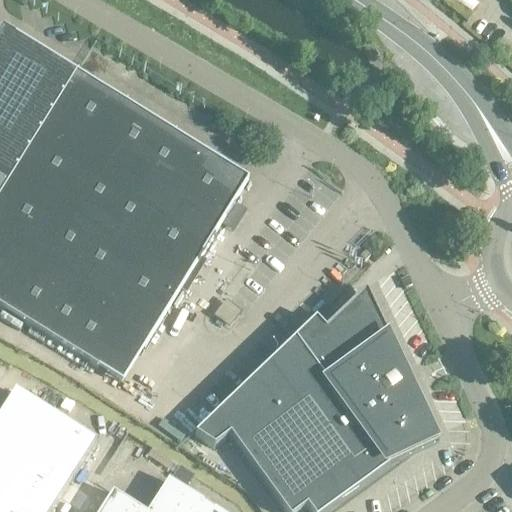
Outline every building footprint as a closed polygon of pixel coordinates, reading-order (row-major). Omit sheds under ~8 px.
[(0,184),(6,188),(75,77),(1,31),(0,33),(0,184)] [(247,184),(75,77),(6,188),(0,197),(0,311),(96,371),(119,335),(143,350),(247,184)] [(324,333),(314,322),(193,438),(212,450),(228,439),(281,511),(302,511),(305,510),(306,511),(330,511),(430,440),(429,439),(428,439),(361,297),(324,333)] [(216,315),(230,325),(240,311),(226,301),(216,315)] [(0,511),(52,511),(95,447),(14,395),(0,417),(0,511)] [(206,511),(201,508),(202,507),(167,485),(149,511),(136,511),(111,496),(100,511),(206,511)]
